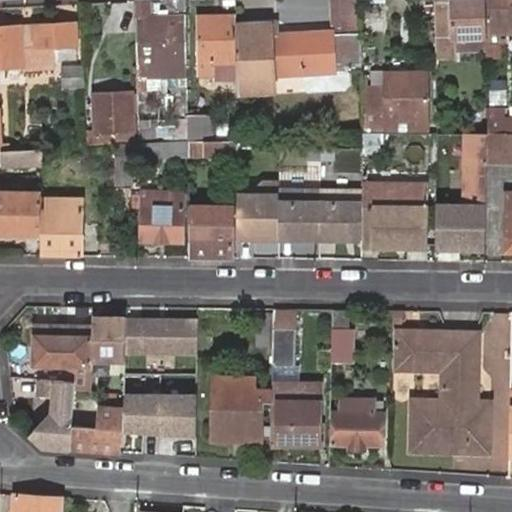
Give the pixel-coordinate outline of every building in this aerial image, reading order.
[(361,33),(361,0),(331,0),(333,34),(361,33)] [(511,0),(487,0),(488,33),(501,33),(511,32),(511,0)] [(135,2),(136,42),(137,77),(149,77),(149,65),(186,64),(186,23),(179,24),(150,25),(149,1),(135,2)] [(486,43),(485,5),(434,5),(434,61),(452,61),(452,56),(452,43),(486,43)] [(236,63),(236,25),(236,17),(199,17),(199,76),(216,76),(216,62),(236,63)] [(28,27),(30,73),(54,71),(54,64),(79,62),(77,23),(28,27)] [(361,72),(361,33),(333,34),(289,37),(289,35),(276,35),(275,24),(236,25),(236,63),(236,77),(236,93),(273,92),(273,76),(335,72),(361,72)] [(19,74),(30,73),(28,27),(0,28),(0,68),(18,68),(19,74)] [(501,33),(488,33),(488,43),(500,43),(501,33)] [(452,56),(486,56),(486,43),(452,43),(452,56)] [(500,43),(488,43),(488,54),(500,54),(500,43)] [(216,76),(236,77),(236,63),(216,62),(216,76)] [(84,93),(84,69),(66,70),(65,93),(84,93)] [(361,133),(372,133),(372,128),(396,129),(396,120),(404,120),(404,129),(424,129),(425,75),(384,75),(384,106),(371,106),(372,100),(361,100),(361,133)] [(86,124),(87,147),(114,145),(139,144),(139,130),(135,131),(133,94),(97,94),(97,123),(86,124)] [(186,141),(209,139),(210,128),(210,112),(186,113),(186,123),(186,141)] [(511,132),(511,118),(486,118),(486,133),(511,132)] [(165,142),(186,141),(186,123),(157,125),(158,143),(165,142)] [(236,138),(236,127),(210,128),(209,139),(236,138)] [(511,132),(486,133),(486,160),(511,159),(511,132)] [(464,207),(434,206),(435,249),(485,250),(485,206),(486,160),(486,133),(463,133),(464,161),(464,207)] [(192,156),(236,154),(236,141),(191,143),(192,156)] [(139,144),(114,145),(114,158),(114,191),(131,192),(132,160),(164,161),(164,156),(183,156),(183,145),(164,145),(165,142),(158,143),(139,144)] [(0,152),(10,152),(9,143),(0,143),(0,152)] [(0,170),(40,168),(40,153),(0,155),(0,170)] [(262,183),(250,195),(236,195),(236,235),(250,235),(250,241),(277,241),(277,235),(277,192),(278,183),(262,183)] [(427,191),(361,190),(361,246),(425,247),(427,191)] [(319,192),(277,192),(277,235),(293,235),(293,241),(319,241),(319,236),(319,192)] [(361,192),(319,192),(319,236),(334,236),(334,242),(360,242),(361,192)] [(23,235),(40,236),(41,196),(41,194),(0,193),(0,232),(23,233),(23,235)] [(40,236),(40,257),(81,257),(82,198),(41,196),(40,236)] [(182,197),(166,196),(167,208),(147,208),(147,200),(139,201),(138,242),(181,243),(182,197)] [(167,208),(166,196),(139,196),(139,201),(147,200),(147,208),(167,208)] [(501,240),(511,240),(511,196),(501,197),(501,240)] [(191,259),(232,260),(232,208),(192,208),(191,259)] [(298,311),(275,311),(275,314),(274,344),(274,365),(297,366),(298,311)] [(334,331),(355,332),(356,312),(335,312),(334,331)] [(274,344),(275,314),(259,313),(258,343),(274,344)] [(126,319),(93,318),(92,361),(126,362),(126,355),(126,319)] [(199,356),(200,320),(126,319),(126,355),(199,356)] [(35,327),(35,365),(58,365),(67,365),(89,365),(89,327),(35,327)] [(334,331),(333,364),(353,365),(355,332),(334,331)] [(396,335),(394,371),(442,373),(441,403),(414,402),(413,454),(454,455),(455,455),(455,451),(469,451),(469,447),(490,447),(491,403),(478,403),(479,337),(396,335)] [(263,402),(273,402),(273,391),(256,391),(225,391),(225,378),(216,378),(214,440),(263,442),(263,402)] [(225,391),(256,391),(257,378),(225,378),(225,391)] [(75,383),(40,380),(39,396),(54,398),(52,416),(33,438),(43,447),(70,449),(72,427),(75,383)] [(273,402),(271,444),(320,446),(322,387),(273,386),(273,391),(273,402)] [(160,436),(161,395),(125,394),(124,433),(160,436)] [(198,396),(161,395),(160,436),(197,438),(198,396)] [(382,447),(383,415),(374,415),(374,400),(342,399),(343,413),(336,412),(335,445),(348,446),(349,452),(365,452),(366,446),(382,447)] [(374,415),(383,415),(383,400),(374,400),(374,415)] [(121,410),(100,408),(98,429),(72,427),(70,449),(118,453),(121,410)] [(455,451),(455,455),(490,456),(490,447),(469,447),(469,451),(455,451)] [(63,511),(64,498),(16,494),(14,511),(63,511)]
